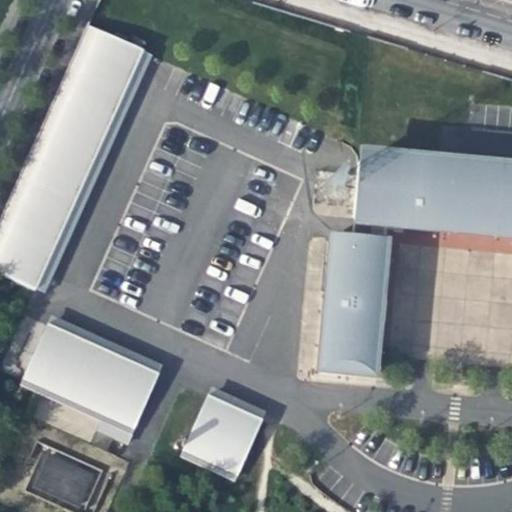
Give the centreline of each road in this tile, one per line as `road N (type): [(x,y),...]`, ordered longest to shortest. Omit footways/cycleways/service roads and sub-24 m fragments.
road 1 (unknown): [(163,337),(248,143)]
road 2 (residential): [(55,0),(0,115)]
